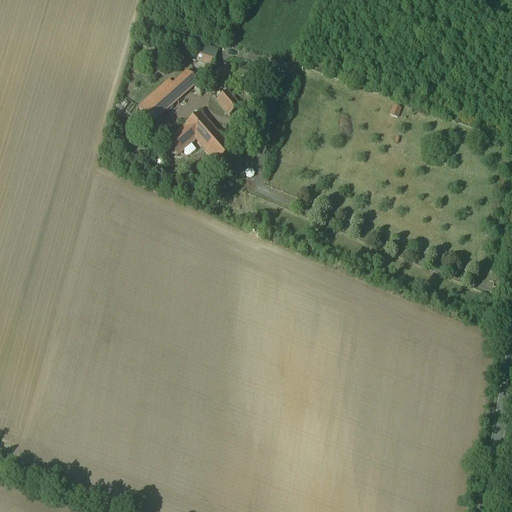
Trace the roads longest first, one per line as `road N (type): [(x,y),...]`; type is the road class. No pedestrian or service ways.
road 1 (track): [(511,314),(263,200),(254,175),(279,71),(219,56),(200,108),(222,128)]
road 2 (secondary): [(483,511),(511,349)]
